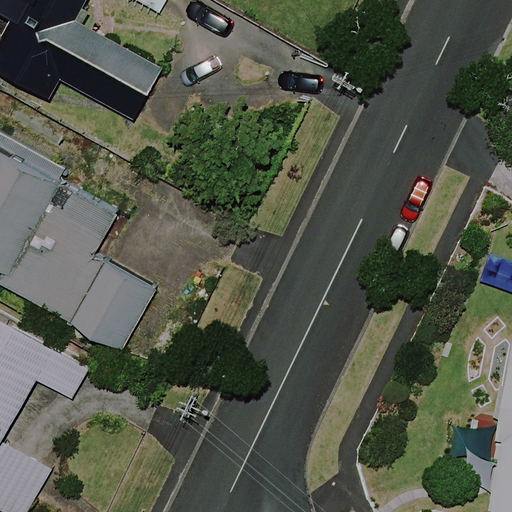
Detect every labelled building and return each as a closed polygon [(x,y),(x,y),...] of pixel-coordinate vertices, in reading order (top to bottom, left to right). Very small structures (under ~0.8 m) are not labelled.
[(129,121),(161,67),(79,19),(90,0),(0,0),(0,75),(50,106),(64,83),(129,121)] [(166,0),(126,0),(156,17),(166,0)] [(0,266),(9,272),(60,180),(0,147),(0,266)] [(60,180),(9,272),(3,283),(156,368),(179,327),(148,310),(160,289),(95,253),(117,212),(60,180)] [(0,510),(3,511),(29,511),(53,467),(0,438),(0,434),(29,380),(73,404),(94,364),(0,314),(0,510)] [(511,511),(511,384),(487,508),(505,511),(511,511)]
